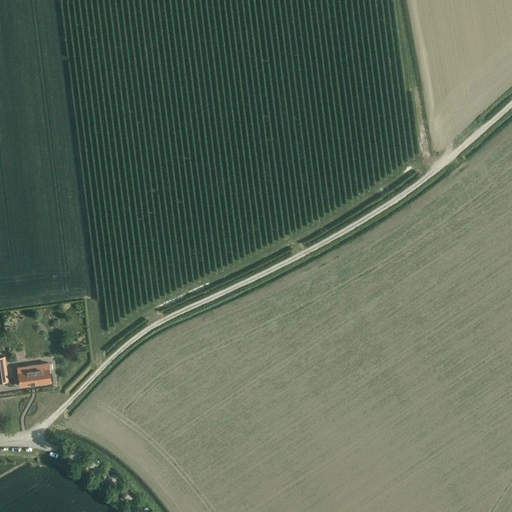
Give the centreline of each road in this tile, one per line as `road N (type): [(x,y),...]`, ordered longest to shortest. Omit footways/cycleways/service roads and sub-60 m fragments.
road 1 (track): [(32,442),(122,348),(371,214),(511,102)]
road 2 (unclassified): [(140,511),(72,455),(0,442)]
